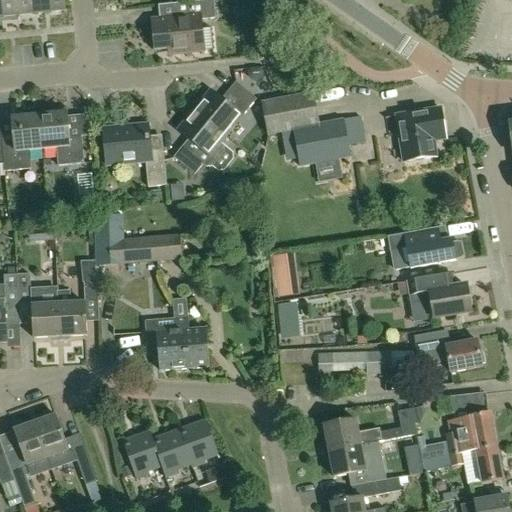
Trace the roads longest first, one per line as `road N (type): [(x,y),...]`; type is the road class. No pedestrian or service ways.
road 1 (residential): [(284,511),(265,412),(247,394),(84,381),(0,386)]
road 2 (tertiary): [(477,92),(511,259)]
road 3 (tertiary): [(477,92),(340,0)]
